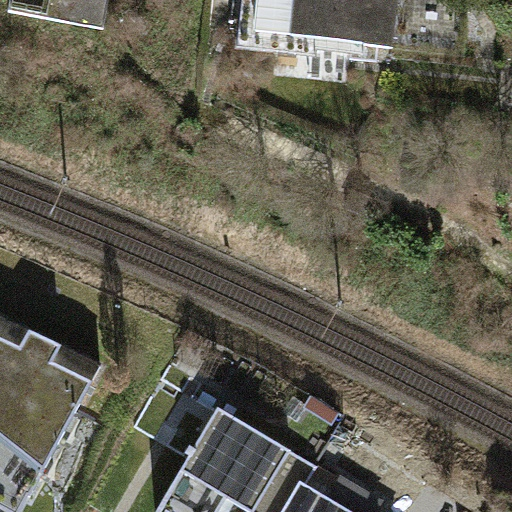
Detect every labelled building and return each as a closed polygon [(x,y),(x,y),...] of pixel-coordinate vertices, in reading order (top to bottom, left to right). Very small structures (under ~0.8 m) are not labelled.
[(11,0),(10,12),(105,29),(109,0),(11,0)] [(263,0),(261,34),(352,43),(350,58),(377,61),(379,46),(393,48),(398,0),(263,0)] [(0,488),(29,498),(100,366),(0,318),(0,488)] [(218,511),(227,498),(250,511),(286,511),(303,485),(315,465),(219,409),(195,450),(190,447),(186,454),(191,456),(157,511),(218,511)] [(348,511),(303,485),(286,511),(348,511)]
